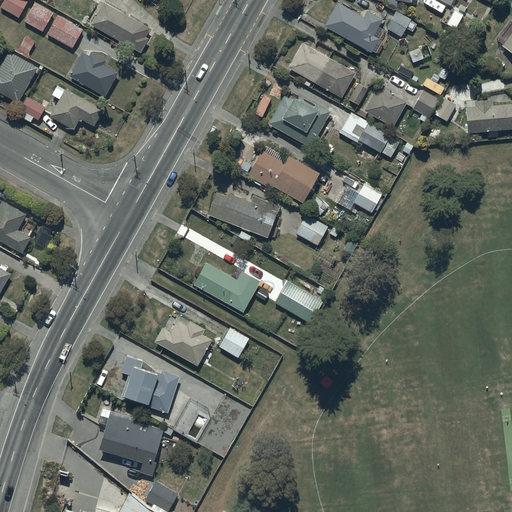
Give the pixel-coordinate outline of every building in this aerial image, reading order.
[(27,0),(3,0),(1,6),(19,16),(27,0)] [(150,27),(104,0),(102,0),(90,22),(140,51),(149,37),(146,35),(150,27)] [(364,14),(337,0),(324,24),(371,50),(379,36),(373,33),(382,17),(367,9),(364,14)] [(54,12),(35,1),(24,19),(43,30),(54,12)] [(467,7),(461,4),(458,10),(454,8),(447,22),(456,26),(467,7)] [(411,18),(396,10),(387,27),(402,35),(406,27),(412,30),(416,22),(410,19),(411,18)] [(83,27),(57,14),(48,32),(73,46),(83,27)] [(511,30),(502,44),(511,51),(511,30)] [(356,71),(303,41),(289,67),(342,96),(356,71)] [(37,66),(9,50),(0,65),(0,90),(18,101),(37,66)] [(106,58),(91,50),(89,54),(83,51),(70,74),(105,95),(119,71),(104,62),(106,58)] [(367,88),(358,82),(349,98),(358,103),(367,88)] [(103,108),(66,87),(66,89),(57,84),(52,93),(59,97),(57,101),(54,100),(53,101),(50,100),(49,102),(44,99),(41,104),(27,96),(17,113),(31,121),(33,116),(38,119),(44,109),(51,113),(50,114),(74,128),(81,116),(94,124),(103,108)] [(407,100),(378,84),(364,108),(369,111),(367,115),(372,118),(374,114),(393,124),(407,100)] [(439,98),(423,89),(412,107),(422,113),(419,117),(426,121),(439,98)] [(314,106),(294,94),(291,98),(284,94),(268,121),(310,145),(313,140),(316,141),(319,135),(317,134),(331,109),(317,101),(314,106)] [(456,103),(443,96),(434,112),(448,119),(450,115),(452,116),(456,111),(453,109),(456,103)] [(475,105),(465,106),(467,131),(511,127),(511,101),(490,103),(490,98),(474,98),(475,105)] [(390,132),(352,111),(342,129),(358,137),(358,138),(380,151),(381,150),(391,155),(399,141),(388,135),(390,132)] [(287,157),(266,145),(263,150),(262,149),(258,155),(258,154),(247,174),(270,187),(273,183),(303,199),(319,170),(289,153),(287,157)] [(382,192),(364,182),(354,201),(372,211),(382,192)] [(228,195),(217,190),(208,212),(242,226),(242,227),(249,230),(250,228),(267,236),(268,234),(275,236),(279,226),(272,223),(280,205),(253,193),(251,200),(230,191),(228,195)] [(26,212),(2,199),(0,202),(0,238),(22,250),(31,235),(18,227),(26,212)] [(328,224),(307,212),(296,231),(319,244),(322,240),(320,239),(328,224)] [(358,241),(350,236),(343,248),(352,252),(358,241)] [(0,262),(1,261),(0,260),(0,290),(10,271),(6,269),(7,267),(0,263),(0,262)] [(237,278),(206,260),(194,282),(243,310),(260,279),(242,269),(237,278)] [(322,300),(287,280),(275,301),(310,321),(322,300)] [(187,324),(177,318),(171,330),(163,326),(156,339),(197,363),(212,338),(203,332),(205,328),(190,319),(187,324)] [(249,336),(230,326),(219,345),(238,356),(249,336)] [(143,359),(126,354),(121,370),(129,372),(123,393),(148,400),(147,404),(168,410),(179,374),(162,368),(162,371),(155,369),(143,359)] [(134,416),(103,407),(99,421),(105,422),(98,447),(142,460),(139,470),(152,473),(156,459),(154,459),(162,427),(133,419),(134,416)] [(82,510),(66,504),(63,511),(162,511),(148,505),(130,490),(117,510),(96,503),(94,511),(83,508),(82,510)]
